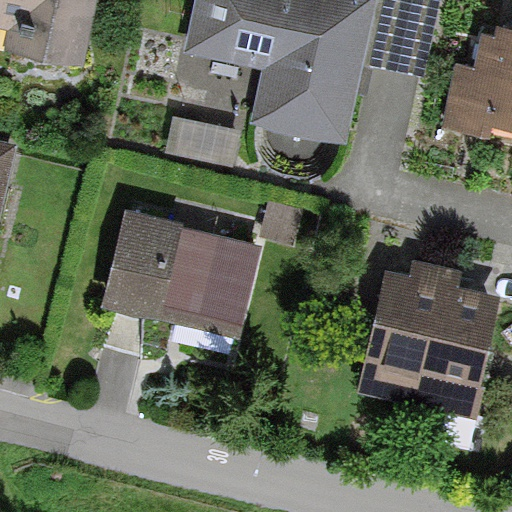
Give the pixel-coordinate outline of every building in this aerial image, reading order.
[(94,0),(0,0),(0,23),(12,26),(5,62),(81,76),(94,0)] [(369,0),(201,0),(191,50),(268,67),(252,144),(335,162),(369,0)] [(448,49),(433,128),(511,143),(511,34),(479,28),(474,54),(448,49)] [(241,168),(249,137),(185,121),(177,153),(241,168)] [(0,198),(11,152),(0,149),(0,198)] [(261,243),(122,210),(99,304),(238,338),(261,243)] [(437,272),(390,272),(364,392),(469,415),(493,303),(433,290),(437,272)]
